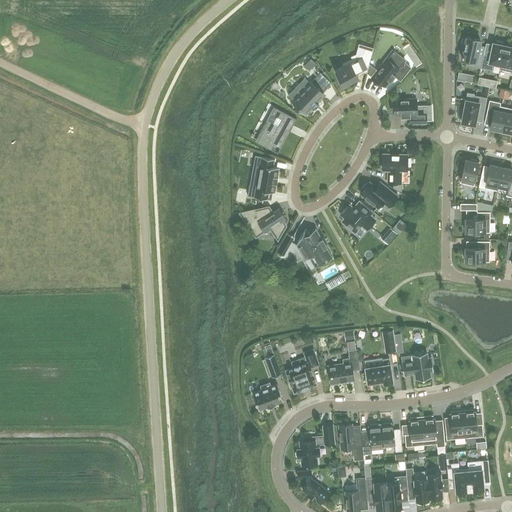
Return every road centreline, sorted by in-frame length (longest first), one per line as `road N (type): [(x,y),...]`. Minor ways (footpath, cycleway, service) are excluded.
road 1 (unclassified): [(161,511),(142,124),(173,58),(229,0)]
road 2 (residential): [(296,511),(273,461),(299,414),(432,398),(511,368)]
road 3 (residential): [(371,133),(319,205),(296,207),(291,186),(305,147),(339,106),(365,98),(373,113)]
road 4 (residential): [(446,136),(446,270),(511,284)]
road 5 (track): [(142,124),(0,60)]
road 6 (residential): [(448,0),(446,136)]
